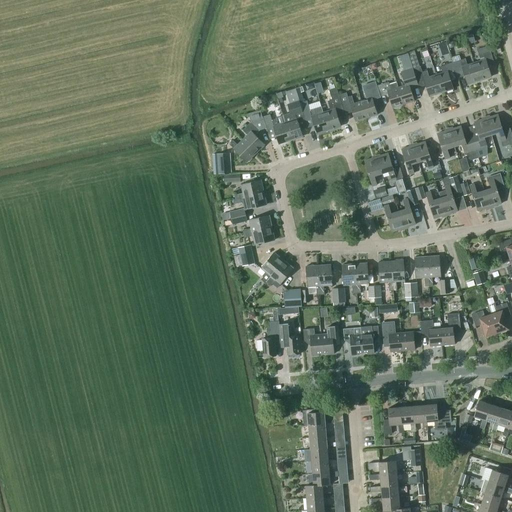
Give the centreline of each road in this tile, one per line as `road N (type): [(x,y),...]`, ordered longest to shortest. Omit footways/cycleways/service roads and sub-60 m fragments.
road 1 (residential): [(376,245),(304,246),(292,237),(281,171),(346,146)]
road 2 (residential): [(346,146),(511,94)]
road 3 (residential): [(511,222),(376,245)]
road 4 (residential): [(349,382),(482,371)]
road 5 (residential): [(354,511),(349,382)]
